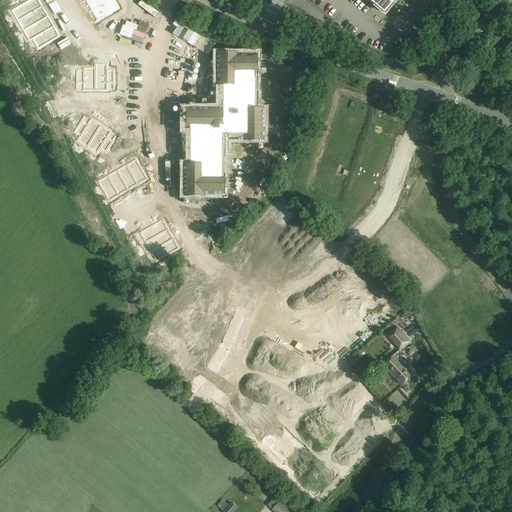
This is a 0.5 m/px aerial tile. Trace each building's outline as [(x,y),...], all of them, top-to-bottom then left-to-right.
[(36,0),(29,0),(13,9),(19,20),(41,7),(36,0)] [(87,0),(86,1),(92,10),(110,0),(87,0)] [(114,0),(110,0),(92,10),(98,21),(120,8),(114,0)] [(368,0),(379,9),(385,14),(392,6),(392,5),(396,0),(368,0)] [(41,7),(19,20),(25,30),(47,17),(41,7)] [(47,17),(25,30),(31,39),(52,27),(47,17)] [(52,27),(31,39),(37,50),(58,37),(52,27)] [(501,49),(505,53),(511,46),(511,39),(510,38),(501,49)] [(185,166),(185,195),(224,195),(224,158),(225,158),(225,135),(244,135),(244,140),(264,140),(264,110),(258,110),(258,92),(257,92),(257,55),(238,55),(218,55),(218,84),(221,84),(221,109),(190,109),(190,128),(188,128),(189,149),(190,149),(190,166),(185,166)] [(58,68),(44,73),(51,94),(65,89),(58,68)] [(80,71),(80,84),(87,84),(87,91),(99,91),(99,68),(87,68),(87,71),(80,71)] [(99,68),(99,91),(110,91),(110,84),(117,84),(117,71),(110,71),(110,68),(99,68)] [(83,122),(76,133),(82,137),(80,139),(90,146),(102,127),(92,120),(88,126),(83,122)] [(102,127),(90,146),(100,152),(102,149),(107,153),(114,142),(108,139),(112,133),(102,127)] [(136,160),(126,166),(138,185),(148,180),(136,160)] [(126,166),(117,171),(128,191),(138,185),(126,166)] [(117,171),(108,177),(119,196),(128,191),(117,171)] [(108,177),(98,182),(109,202),(119,196),(108,177)] [(162,220),(142,232),(147,241),(167,230),(162,220)] [(167,230),(147,241),(153,251),(173,239),(167,230)] [(304,236),(294,242),(306,261),(316,254),(312,248),(318,244),(311,234),(305,237),(304,236)] [(173,239),(153,251),(158,260),(178,249),(173,239)] [(285,251),(279,255),(287,265),(292,262),(296,268),(306,261),(294,242),(284,249),(285,251)] [(361,268),(352,276),(368,294),(377,286),(375,284),(380,279),(371,269),(366,274),(361,268)] [(352,276),(344,284),(349,290),(344,294),(353,304),(358,300),(359,302),(368,294),(352,276)] [(171,333),(161,344),(185,364),(211,333),(206,329),(228,303),(210,288),(188,314),(191,316),(174,336),(171,333)] [(334,293),(326,301),(341,318),(350,310),(348,308),(353,304),(344,294),(339,298),(334,293)] [(322,314),(317,319),(326,329),(331,324),(333,326),(341,318),(326,301),(317,309),(322,314)] [(399,349),(400,350),(410,341),(397,327),(387,336),(399,349)] [(280,336),(288,343),(291,339),(283,332),(280,336)] [(271,356),(275,351),(279,355),(285,350),(275,340),(265,350),(271,356)] [(402,385),(412,376),(393,355),(383,365),(402,385)] [(354,356),(347,363),(351,367),(358,360),(354,356)] [(323,367),(308,382),(316,390),(331,375),(323,367)] [(331,375),(316,390),(322,397),(338,382),(331,375)] [(338,382),(322,397),(329,404),(344,389),(338,382)] [(258,386),(250,394),(265,409),(273,402),(258,386)] [(344,389),(329,404),(336,411),(351,396),(344,389)] [(250,394),(243,401),(258,416),(265,409),(250,394)] [(351,396),(336,411),(343,419),(359,404),(351,396)] [(243,401),(236,407),(251,423),(258,416),(243,401)] [(236,407),(228,415),(244,431),(251,423),(236,407)] [(367,415),(359,423),(374,438),(382,431),(367,415)] [(284,419),(269,434),(277,442),(292,427),(284,419)] [(359,423),(352,430),(368,445),(374,438),(359,423)] [(292,427),(277,442),(284,449),(299,433),(292,427)] [(352,430),(346,437),(361,452),(368,445),(352,430)] [(299,433),(284,449),(291,455),(306,440),(299,433)] [(346,437),(339,443),(354,459),(361,452),(346,437)] [(306,440),(291,455),(298,463),(314,448),(306,440)] [(339,443),(331,451),(346,467),(354,459),(339,443)] [(359,463),(365,456),(361,453),(355,459),(359,463)] [(273,510),(274,511),(289,511),(275,498),(268,506),(273,510)] [(223,511),(224,511),(233,511),(237,507),(231,502),(229,505),(223,511)]
